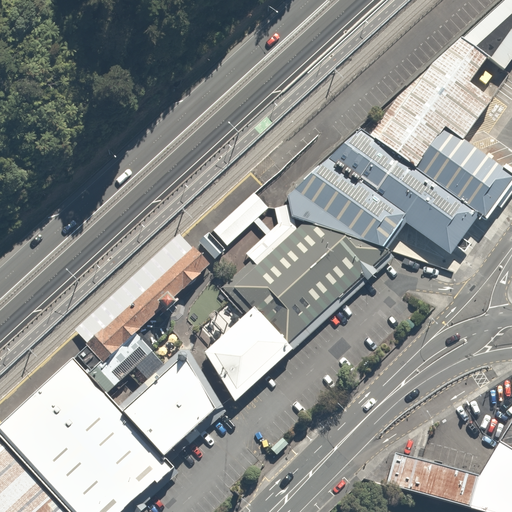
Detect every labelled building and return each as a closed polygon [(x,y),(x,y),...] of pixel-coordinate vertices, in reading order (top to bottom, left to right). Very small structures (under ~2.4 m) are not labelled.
[(511,0),(505,0),(461,42),(488,61),(490,62),(505,72),(511,62),(511,0)] [(398,98),(369,138),(416,171),(446,130),(463,143),(464,142),(492,103),(470,86),(488,61),(461,42),(398,98)] [(416,171),(480,217),(488,223),(499,208),(501,210),(511,194),(511,169),(506,165),(503,170),(464,142),(463,143),(446,130),(416,171)] [(369,138),(361,132),(319,170),(304,183),(305,184),(288,197),(290,207),(292,219),(294,220),(311,225),(310,226),(387,252),(388,251),(407,226),(451,257),(480,217),(416,171),(369,138)] [(254,194),(214,232),(228,247),(254,223),(258,219),(269,209),(254,194)] [(271,232),(266,236),(246,255),(252,262),(257,267),(297,231),(294,220),(292,219),(290,207),(275,209),(278,226),(271,232)] [(258,219),(254,223),(266,236),(271,232),(258,219)] [(223,288),(248,316),(256,309),(289,345),(339,299),(341,301),(365,279),(368,283),(378,274),(374,270),(391,255),(389,253),(387,252),(310,226),(305,225),(297,231),(257,267),(252,262),(223,288)] [(76,331),(88,344),(104,330),(105,331),(193,250),(193,249),(180,235),(76,331)] [(210,235),(200,244),(216,261),(225,252),(210,235)] [(102,363),(104,365),(121,350),(120,349),(124,345),(125,346),(140,332),(141,331),(141,330),(165,308),(169,313),(174,309),(179,304),(175,300),(184,291),(185,292),(202,276),(202,275),(211,266),(195,249),(194,248),(193,249),(193,250),(105,331),(104,330),(88,344),(87,346),(88,347),(102,363)] [(395,258),(391,255),(374,270),(378,274),(395,258)] [(294,351),(368,283),(365,279),(341,301),(339,299),(289,345),(294,351)] [(206,354),(237,404),(294,351),(289,345),(256,309),(248,316),(245,319),(217,345),(206,354)] [(102,363),(92,372),(90,370),(87,373),(107,395),(136,368),(153,353),(156,350),(153,347),(140,332),(125,346),(124,345),(120,349),(121,350),(104,365),(102,363)] [(92,372),(102,363),(88,347),(78,356),(90,370),(92,372)] [(218,412),(167,460),(171,464),(227,413),(190,352),(187,351),(181,351),(165,366),(149,381),(119,408),(126,415),(182,363),(181,362),(181,359),(184,356),(187,357),(190,359),(190,363),(189,363),(218,412)] [(153,353),(136,368),(149,381),(165,366),(153,353)] [(182,363),(126,415),(167,460),(218,412),(189,363),(190,363),(190,359),(187,357),(184,356),(181,359),(181,362),(182,363)] [(73,358),(0,425),(0,436),(69,511),(143,511),(148,508),(145,506),(179,474),(171,464),(167,460),(126,415),(119,408),(107,395),(87,373),(73,358)] [(511,417),(497,442),(511,451),(511,417)] [(69,511),(0,436),(0,511),(69,511)] [(277,456),(289,445),(282,439),(271,450),(277,456)] [(511,511),(511,451),(497,442),(476,477),(467,509),(477,511),(511,511)] [(467,509),(476,477),(393,454),(383,486),(467,509)]
